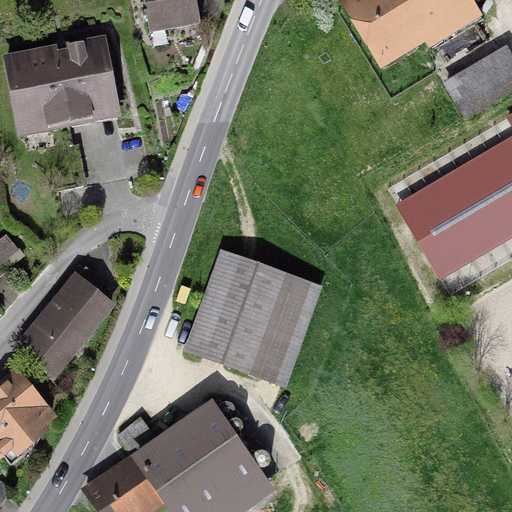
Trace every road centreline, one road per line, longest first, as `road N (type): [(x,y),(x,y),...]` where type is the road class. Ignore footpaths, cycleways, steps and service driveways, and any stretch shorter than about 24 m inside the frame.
road 1 (secondary): [(175,231),(116,389),(46,511)]
road 2 (secondary): [(262,0),(175,231)]
road 3 (residential): [(175,231),(139,219),(109,228),(0,340)]
